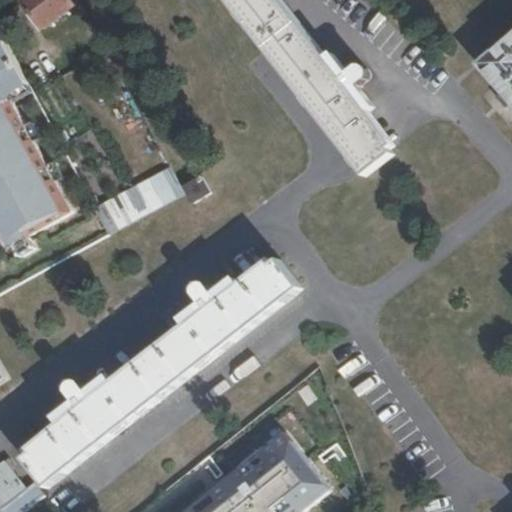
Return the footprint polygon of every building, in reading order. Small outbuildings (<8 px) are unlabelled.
[(80,0),(30,0),(49,26),(82,2),(80,0)] [(345,86),(277,0),(233,0),(369,174),(396,153),(354,98),(381,77),(371,65),(345,86)] [(511,40),(490,59),(483,59),(480,61),(480,66),(482,70),(490,70),(503,86),(495,94),(511,115),(511,40)] [(0,216),(16,247),(72,217),(10,106),(38,91),(13,47),(0,54),(0,216)] [(155,176),(169,199),(187,189),(174,166),(155,176)] [(196,199),(213,189),(204,172),(186,182),(196,199)] [(100,205),(114,230),(135,218),(121,194),(100,205)] [(321,199),(309,208),(326,233),(339,224),(321,199)] [(398,233),(370,243),(379,268),(407,257),(398,233)] [(55,487),(306,288),(284,261),(100,407),(78,380),(65,390),(86,418),(33,460),(55,487)] [(360,427),(373,423),(366,405),(354,409),(360,427)] [(370,511),(382,504),(355,433),(335,447),(359,511),(370,511)] [(0,497),(8,511),(32,491),(10,462),(0,469),(0,497)]
